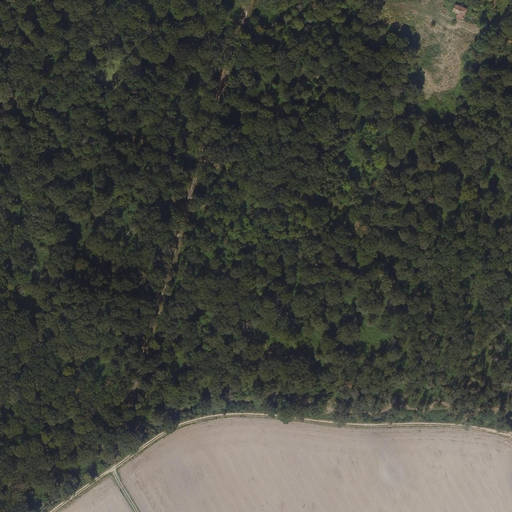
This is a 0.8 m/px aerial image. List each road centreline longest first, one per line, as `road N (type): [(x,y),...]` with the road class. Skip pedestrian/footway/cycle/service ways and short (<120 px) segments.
road 1 (track): [(250,0),(114,451),(111,471),(137,511)]
road 2 (track): [(511,435),(207,419),(179,425),(51,511)]
